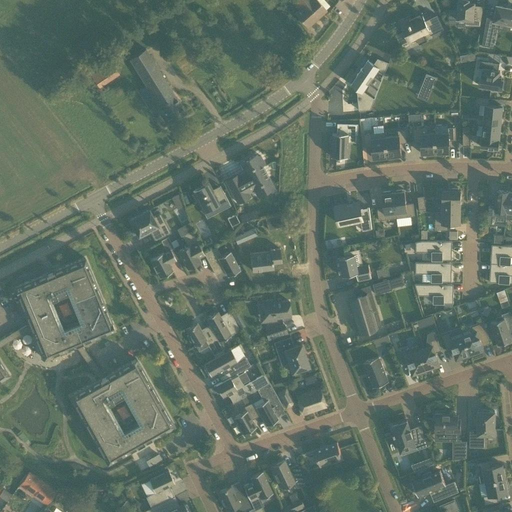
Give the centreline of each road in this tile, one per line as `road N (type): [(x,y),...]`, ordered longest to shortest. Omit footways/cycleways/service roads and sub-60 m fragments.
road 1 (tertiary): [(93,198),(301,79)]
road 2 (residential): [(356,413),(315,300),(314,185)]
road 3 (residential): [(235,453),(143,291)]
road 4 (residential): [(356,413),(508,361)]
road 5 (residential): [(474,171),(314,185)]
road 6 (residential): [(356,413),(235,453)]
road 7 (residential): [(471,294),(474,171)]
